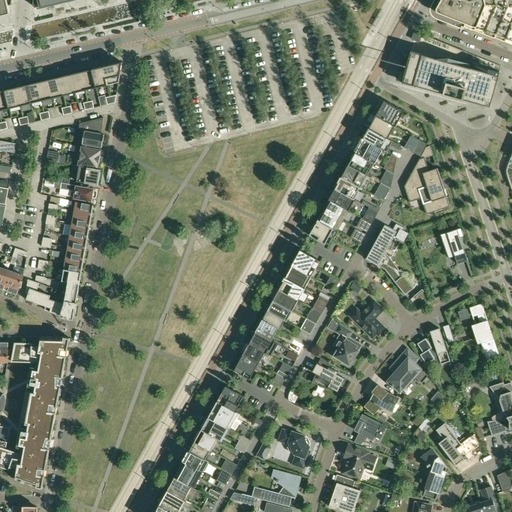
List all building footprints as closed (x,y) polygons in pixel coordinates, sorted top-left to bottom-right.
[(511,0),(441,0),(441,1),(440,1),(440,2),(441,2),(439,7),(438,7),(437,7),(437,8),(437,9),(437,10),(438,11),(461,20),(462,20),(463,20),(473,24),(473,25),(474,25),(511,40),(511,0)] [(426,36),(415,32),(411,39),(419,42),(421,37),(425,39),(426,36)] [(485,106),(497,64),(473,55),(470,68),(469,68),(412,52),(411,51),(411,53),(408,63),(407,64),(406,70),(406,69),(405,71),(406,71),(403,81),(402,82),(404,83),(414,85),(414,86),(416,86),(443,94),(445,95),(445,94),(461,99),(462,100),(462,99),(485,106)] [(122,62),(103,67),(106,79),(120,75),(122,62)] [(103,67),(92,69),(97,88),(108,85),(106,79),(103,67)] [(85,91),(97,88),(92,69),(81,72),(85,91)] [(75,93),(85,91),(81,72),(70,75),(75,93)] [(75,93),(70,75),(59,77),(64,96),(75,93)] [(52,98),(64,96),(59,77),(48,80),(52,98)] [(48,80),(37,83),(41,101),(52,98),(48,80)] [(31,104),(41,101),(37,83),(26,85),(31,104)] [(31,104),(26,85),(16,88),(20,106),(31,104)] [(9,109),(20,106),(16,88),(5,90),(9,109)] [(0,111),(9,109),(5,90),(0,91),(0,111)] [(384,101),(375,116),(395,127),(403,111),(384,101)] [(27,117),(23,118),(25,125),(35,122),(33,115),(27,117)] [(375,116),(369,128),(388,139),(395,127),(375,116)] [(98,130),(101,131),(104,118),(80,123),(78,135),(84,136),(82,144),(102,147),(104,135),(98,133),(98,130)] [(399,145),(388,139),(369,128),(367,131),(366,130),(362,137),(363,137),(363,139),(383,150),(387,152),(390,145),(397,149),(399,145)] [(411,135),(409,140),(416,144),(419,139),(411,135)] [(355,153),(374,163),(375,164),(383,150),(363,139),(362,139),(361,138),(354,151),(355,152),(355,153)] [(419,139),(416,144),(425,149),(426,147),(427,144),(419,139)] [(0,140),(0,152),(4,151),(14,153),(15,144),(0,140)] [(82,146),(80,159),(78,166),(79,166),(98,169),(102,150),(82,146)] [(48,151),(47,160),(58,162),(59,153),(48,151)] [(348,165),(368,176),(374,163),(355,153),(348,165)] [(387,163),(395,168),(397,158),(391,155),(387,163)] [(419,160),(411,174),(417,192),(407,195),(409,202),(421,199),(426,214),(450,207),(437,168),(429,171),(425,158),(419,160)] [(341,177),(361,188),(368,176),(348,165),(341,177)] [(101,170),(98,169),(79,166),(76,182),(98,185),(101,170)] [(384,174),(393,179),(394,174),(386,170),(384,174)] [(361,188),(341,177),(340,177),(339,179),(340,180),(335,189),(354,199),(361,188)] [(56,182),(54,188),(60,189),(59,194),(72,197),(74,197),(73,199),(92,202),(93,198),(95,198),(96,197),(97,193),(96,191),(94,191),(94,189),(61,183),(56,182)] [(355,200),(354,199),(335,189),(329,200),(349,211),(355,200)] [(374,195),(380,199),(384,193),(378,189),(374,195)] [(343,221),(349,211),(329,200),(323,210),(343,221)] [(68,212),(74,213),(92,217),(94,205),(76,202),(72,201),(71,205),(69,205),(68,212)] [(323,210),(318,220),(334,228),(338,231),(343,221),(323,210)] [(92,217),(74,213),(68,212),(66,224),(72,225),(90,228),(92,217)] [(372,223),(363,218),(361,218),(356,227),(367,232),(372,223)] [(334,228),(318,220),(309,235),(325,244),(334,228)] [(366,259),(378,266),(385,270),(405,295),(414,288),(388,256),(385,252),(397,231),(398,232),(396,237),(404,242),(408,233),(406,232),(407,230),(397,224),(394,230),(385,225),(366,259)] [(90,228),(72,225),(70,236),(88,239),(90,228)] [(461,228),(460,228),(455,230),(441,235),(446,251),(447,251),(449,258),(455,256),(457,264),(466,261),(467,261),(463,251),(461,251),(461,246),(463,246),(460,237),(463,237),(463,236),(461,228)] [(355,229),(351,238),(361,243),(366,234),(355,229)] [(86,250),(88,239),(70,236),(68,247),(86,250)] [(84,262),(86,250),(68,247),(66,258),(84,262)] [(293,264),(292,266),(311,276),(316,279),(321,271),(316,268),(320,261),(300,249),(292,263),(293,264)] [(64,270),(81,273),(84,262),(66,258),(64,270)] [(305,288),(311,276),(292,266),(286,277),(305,288)] [(12,271),(1,268),(0,271),(0,288),(3,290),(4,289),(6,289),(7,289),(6,289),(12,271)] [(68,282),(79,284),(81,273),(64,270),(62,281),(68,282)] [(19,288),(21,288),(22,283),(23,281),(22,281),(23,275),(12,271),(6,289),(7,289),(6,289),(8,290),(8,291),(17,294),(19,288)] [(284,281),(279,289),(298,300),(305,288),(286,277),(285,277),(284,277),(285,277),(283,281),(284,281)] [(46,307),(44,310),(51,312),(55,301),(49,299),(50,296),(37,291),(39,283),(28,279),(26,293),(28,294),(26,300),(46,307)] [(354,281),(350,288),(358,293),(362,287),(354,281)] [(79,289),(79,284),(68,282),(65,301),(76,303),(79,289)] [(279,289),(273,300),(292,311),(298,300),(279,289)] [(319,295),(328,301),(330,297),(321,292),(319,295)] [(417,293),(413,297),(418,303),(422,300),(417,293)] [(284,320),(285,320),(287,321),(292,311),(273,300),(267,310),(284,320)] [(76,303),(65,301),(64,304),(55,301),(51,312),(73,320),(76,303)] [(357,309),(350,316),(354,320),(372,338),(377,334),(378,336),(385,328),(375,318),(382,311),(372,301),(361,313),(357,309)] [(499,355),(482,304),(470,308),(473,317),(477,315),(480,323),(472,325),(478,344),(481,343),(487,359),(499,355)] [(322,313),(313,308),(312,308),(306,319),(316,324),(322,313)] [(285,320),(284,320),(267,310),(262,319),(278,328),(280,329),(285,320)] [(271,340),(278,328),(262,319),(256,331),(271,340)] [(306,319),(301,329),(310,334),(316,324),(306,319)] [(333,332),(338,323),(332,319),(327,328),(333,332)] [(334,346),(338,348),(339,349),(334,356),(344,362),(342,363),(350,368),(355,359),(353,358),(358,351),(356,349),(359,344),(348,338),(352,332),(340,325),(336,331),(341,335),(338,339),(334,346)] [(449,325),(443,327),(448,343),(454,341),(449,325)] [(438,357),(441,364),(450,361),(439,328),(430,331),(432,338),(427,341),(426,338),(417,344),(423,353),(420,355),(426,364),(438,357)] [(271,340),(256,331),(254,331),(250,339),(251,340),(249,344),(270,355),(271,356),(277,344),(271,340)] [(19,474),(21,474),(19,480),(36,486),(36,487),(42,488),(50,449),(45,448),(48,439),(51,439),(52,437),(52,438),(54,431),(53,430),(59,396),(60,396),(61,389),(60,389),(61,387),(57,386),(58,377),(62,378),(70,338),(64,337),(64,338),(41,337),(39,347),(38,347),(36,362),(40,363),(39,371),(33,370),(32,377),(32,378),(30,385),(36,386),(35,393),(31,392),(25,424),(29,425),(28,432),(22,431),(21,436),(21,437),(19,445),(25,446),(23,455),(19,474)] [(0,362),(8,363),(8,357),(9,357),(9,355),(10,350),(8,350),(8,342),(0,342),(0,362)] [(36,362),(38,347),(32,346),(33,343),(15,343),(11,362),(36,362)] [(244,353),(243,355),(258,363),(259,364),(263,356),(268,358),(270,355),(249,344),(245,350),(244,349),(243,352),(244,353)] [(286,357),(295,362),(298,355),(289,350),(286,357)] [(249,379),(258,363),(243,355),(234,370),(249,379)] [(428,376),(415,364),(410,360),(406,364),(402,361),(393,370),(395,372),(388,381),(392,385),(391,385),(393,387),(393,386),(400,392),(414,377),(422,383),(428,376)] [(337,374),(338,372),(328,367),(327,369),(318,364),(312,372),(316,374),(312,382),(328,390),(329,387),(337,392),(345,379),(337,374)] [(288,375),(279,370),(277,374),(286,379),(288,375)] [(511,385),(511,382),(504,385),(503,382),(489,387),(499,400),(503,411),(507,417),(501,419),(487,422),(492,436),(505,432),(505,434),(511,431),(511,385)] [(389,395),(387,393),(378,385),(372,392),(373,393),(370,400),(365,406),(373,414),(381,405),(393,412),(400,399),(389,394),(389,395)] [(228,400),(239,405),(244,396),(226,386),(222,392),(230,396),(228,400)] [(222,392),(217,401),(235,411),(239,405),(228,400),(230,396),(222,392)] [(443,397),(438,392),(432,399),(437,404),(443,397)] [(208,417),(229,429),(230,429),(239,413),(235,411),(217,401),(208,417)] [(354,430),(359,433),(354,442),(361,445),(368,437),(372,439),(381,423),(362,413),(354,430)] [(420,413),(412,422),(419,427),(426,418),(420,413)] [(218,439),(221,440),(222,441),(229,429),(208,417),(201,429),(218,439)] [(462,445),(445,423),(436,430),(443,439),(438,443),(455,465),(464,459),(457,449),(462,445)] [(0,440),(7,442),(10,428),(0,426),(0,440)] [(421,442),(422,441),(427,437),(419,427),(415,434),(421,442)] [(195,441),(210,450),(211,451),(218,439),(201,429),(200,431),(199,430),(194,439),(196,440),(195,441)] [(309,446),(310,445),(305,436),(304,437),(304,435),(292,431),(292,433),(283,429),(279,441),(290,445),(288,445),(287,447),(290,452),(291,453),(293,452),(294,454),(295,454),(296,455),(292,464),(304,468),(310,451),(308,451),(309,447),(309,446)] [(244,453),(251,440),(242,436),(235,448),(244,453)] [(0,467),(19,474),(23,455),(6,449),(7,442),(0,440),(0,467)] [(192,447),(189,451),(205,460),(205,459),(206,459),(208,455),(210,450),(195,441),(194,442),(192,446),(192,447)] [(257,456),(264,460),(271,448),(270,445),(266,443),(264,444),(257,456)] [(344,458),(348,459),(343,473),(359,478),(363,466),(372,469),(373,467),(376,457),(375,458),(368,455),(368,452),(349,446),(349,445),(344,458)] [(429,446),(431,450),(421,457),(427,465),(427,466),(428,467),(430,465),(432,468),(426,488),(438,493),(444,474),(443,474),(446,467),(429,446)] [(208,462),(205,460),(189,451),(183,462),(203,472),(208,462)] [(391,458),(388,467),(395,470),(398,460),(391,458)] [(222,469),(232,475),(237,465),(227,460),(222,469)] [(183,462),(175,477),(194,488),(203,472),(183,462)] [(502,492),(511,489),(510,469),(497,476),(502,492)] [(255,488),(253,497),(256,498),(289,507),(292,497),(294,498),(294,499),(295,499),(297,493),(298,490),(301,477),(274,470),(273,473),(272,476),(277,480),(276,481),(278,482),(278,481),(284,485),(279,493),(269,491),(269,490),(266,490),(254,487),(254,488),(255,488)] [(175,477),(167,490),(185,501),(191,504),(191,503),(187,500),(189,497),(193,500),(198,490),(194,488),(175,477)] [(345,511),(353,511),(360,491),(352,488),(337,483),(329,506),(345,511)] [(493,511),(496,511),(494,504),(497,503),(491,486),(481,490),(484,501),(470,506),(469,511),(493,511)] [(210,489),(208,493),(218,499),(220,497),(221,495),(210,489)] [(179,511),(185,501),(167,490),(159,505),(172,511),(179,511)] [(392,491),(391,499),(399,501),(401,492),(392,491)] [(238,493),(236,500),(246,503),(254,505),(256,498),(253,497),(247,496),(238,493)] [(281,511),(283,507),(267,503),(264,511),(281,511)] [(430,511),(432,506),(415,503),(413,511),(430,511)]
